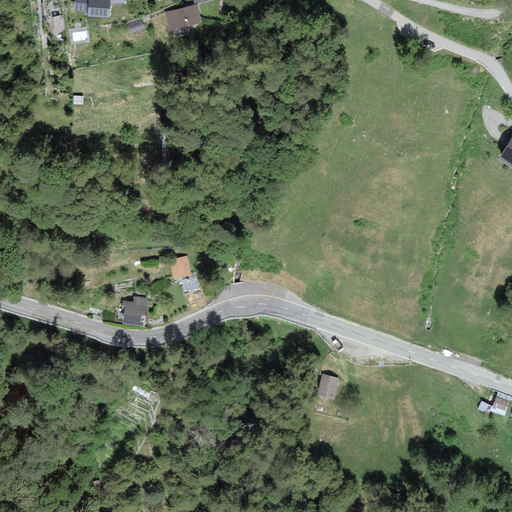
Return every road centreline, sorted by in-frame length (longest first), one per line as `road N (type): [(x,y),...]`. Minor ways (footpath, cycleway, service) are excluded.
road 1 (tertiary): [(511,387),(268,304),(228,308),(136,338),(0,298)]
road 2 (residential): [(511,92),(492,64),(373,0)]
